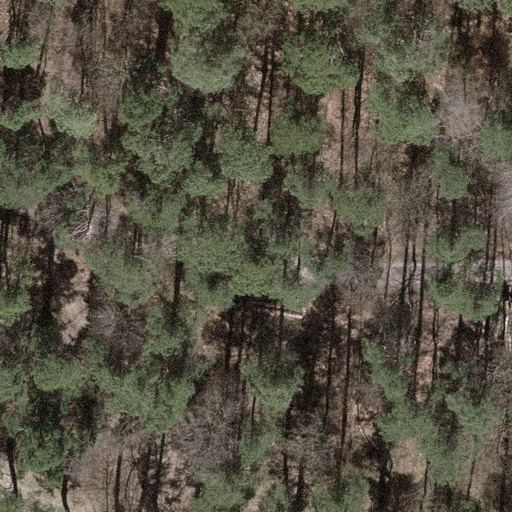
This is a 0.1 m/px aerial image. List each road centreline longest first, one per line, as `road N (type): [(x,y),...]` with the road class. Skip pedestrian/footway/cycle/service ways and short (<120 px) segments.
road 1 (track): [(511,263),(225,252),(74,226)]
road 2 (track): [(511,193),(338,20)]
